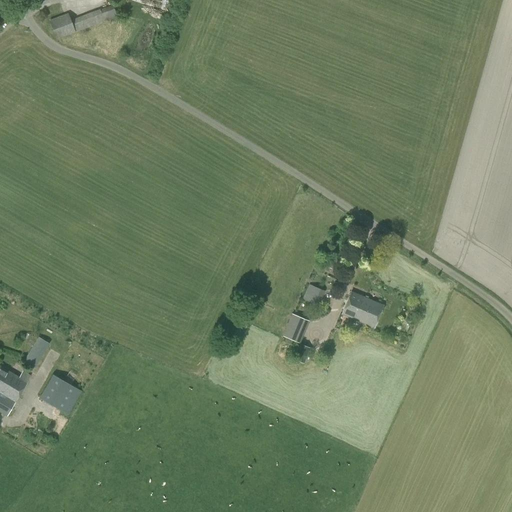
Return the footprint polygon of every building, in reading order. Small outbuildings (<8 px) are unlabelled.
[(49,20),(56,39),(117,17),(113,4),(71,19),(68,12),(49,20)] [(323,291),(309,285),(303,300),(317,306),(323,291)] [(373,328),(383,305),(351,292),(341,314),(373,328)] [(302,335),(285,328),(282,335),(299,342),(302,335)] [(23,362),(34,368),(50,343),(38,336),(23,362)] [(310,348),(300,343),(293,358),(303,363),(310,348)] [(29,375),(22,371),(18,377),(0,366),(0,411),(7,415),(29,375)] [(81,392),(52,375),(38,398),(68,415),(81,392)]
